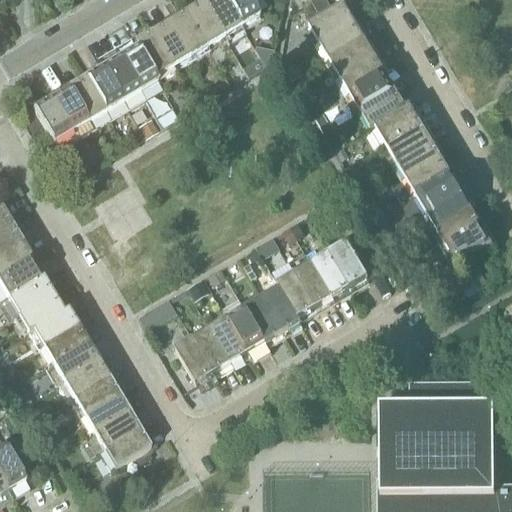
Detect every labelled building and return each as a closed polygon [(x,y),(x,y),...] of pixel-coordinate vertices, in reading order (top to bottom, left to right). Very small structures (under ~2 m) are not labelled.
[(241,32),(221,0),(214,0),(203,7),(224,42),(241,32)] [(221,0),(241,32),(260,21),(251,5),(259,0),(221,0)] [(305,20),(311,30),(309,31),(319,49),(355,28),(344,10),(334,16),(324,0),(320,0),(311,5),(313,8),(316,14),(305,20)] [(224,42),(203,7),(186,17),(207,52),(224,42)] [(310,8),(302,12),(302,14),(306,20),(314,15),(310,9),(310,8)] [(207,52),(186,17),(169,27),(190,62),(207,52)] [(169,27),(151,37),(172,72),(190,62),(169,27)] [(329,66),(365,45),(355,28),(319,49),(329,66)] [(172,72),(151,37),(134,47),(137,52),(157,88),(158,87),(156,82),(172,72)] [(340,84),(375,63),(365,45),(329,66),(340,84)] [(157,88),(137,52),(119,63),(140,98),(157,88)] [(119,63),(102,73),(123,108),(140,98),(119,63)] [(350,101),(385,80),(375,63),(340,84),(350,101)] [(293,69),(285,74),(291,85),(300,80),(293,69)] [(102,73),(85,83),(106,118),(123,108),(102,73)] [(360,118),(396,97),(385,80),(350,101),(360,118)] [(106,118),(85,83),(68,93),(89,129),(106,118)] [(89,129),(68,93),(50,103),(72,139),(89,129)] [(406,114),(396,97),(360,118),(370,135),(375,133),(406,114)] [(50,103),(32,114),(33,115),(22,121),(35,142),(45,136),(54,150),(72,139),(50,103)] [(325,116),(320,108),(309,114),(314,122),(322,117),(325,116)] [(406,114),(375,133),(385,151),(420,129),(410,112),(406,114)] [(314,122),(324,138),(332,133),(322,117),(314,122)] [(150,124),(137,132),(144,145),(158,136),(150,124)] [(431,147),(420,129),(385,151),(395,168),(431,147)] [(324,139),(334,156),(344,150),(334,133),(324,139)] [(441,164),(431,147),(395,168),(405,185),(441,164)] [(344,152),(336,157),(342,166),(350,161),(344,152)] [(451,181),(441,164),(405,185),(416,202),(451,181)] [(461,198),(451,181),(416,202),(426,219),(461,198)] [(355,190),(360,200),(370,194),(364,184),(355,190)] [(471,215),(461,198),(426,219),(436,237),(471,215)] [(366,209),(371,217),(380,212),(375,204),(366,209)] [(0,240),(13,232),(2,213),(0,214),(0,240)] [(482,233),(471,215),(436,237),(446,254),(482,233)] [(383,221),(376,225),(376,226),(381,234),(388,230),(383,221)] [(298,229),(290,234),(296,243),(296,244),(298,242),(304,239),(298,229)] [(0,263),(23,249),(13,232),(0,240),(0,263)] [(492,251),(482,233),(446,254),(457,272),(460,270),(492,251)] [(290,234),(283,238),(288,247),(296,243),(290,234)] [(347,248),(329,259),(350,294),(368,283),(347,248)] [(0,285),(33,266),(23,249),(0,263),(0,285)] [(266,249),(257,254),(261,261),(262,262),(271,257),(266,249)] [(257,254),(247,259),(252,267),(261,261),(257,254)] [(329,259),(312,269),(333,304),(350,294),(329,259)] [(33,266),(0,285),(0,291),(8,305),(43,283),(33,266)] [(250,268),(244,272),(251,284),(257,281),(250,268)] [(312,269),(295,279),(316,315),(333,304),(312,269)] [(290,271),(273,281),(276,287),(278,289),(277,290),(280,294),(298,325),(299,325),(316,315),(295,279),(290,271)] [(221,275),(209,283),(214,292),(227,284),(221,275)] [(53,300),(43,283),(8,305),(18,322),(53,300)] [(202,287),(189,294),(196,306),(209,298),(202,287)] [(279,294),(262,304),(284,340),(301,329),(298,325),(280,294),(279,294)] [(63,317),(53,300),(18,322),(29,339),(68,315),(68,314),(63,317)] [(262,304),(245,314),(266,350),(284,340),(262,304)] [(240,306),(223,316),(224,318),(228,324),(249,360),(266,350),(245,314),(241,308),(240,306)] [(68,315),(29,339),(29,340),(33,337),(44,355),(79,333),(68,315)] [(228,324),(211,335),(232,370),(249,360),(228,324)] [(505,340),(504,324),(495,324),(496,340),(505,340)] [(79,333),(44,355),(53,371),(89,350),(79,333)] [(211,335),(194,345),(215,380),(232,370),(211,335)] [(194,345),(176,356),(197,391),(215,380),(194,345)] [(99,367),(89,350),(53,371),(63,388),(99,367)] [(4,353),(0,355),(0,369),(10,364),(4,353)] [(99,367),(63,388),(74,406),(109,384),(99,367)] [(2,379),(9,391),(22,383),(15,371),(2,379)] [(119,401),(109,384),(74,406),(84,423),(119,401)] [(511,511),(511,492),(494,493),(494,440),(494,390),(411,391),(411,410),(379,410),(379,487),(379,511),(511,511)] [(26,398),(17,403),(22,413),(31,407),(26,398)] [(130,418),(119,401),(84,423),(95,440),(130,418)] [(130,418),(95,440),(105,457),(140,436),(130,418)] [(150,453),(140,436),(105,457),(115,474),(134,463),(139,470),(152,462),(147,455),(150,453)] [(4,452),(0,454),(0,488),(6,499),(25,488),(4,452)]
